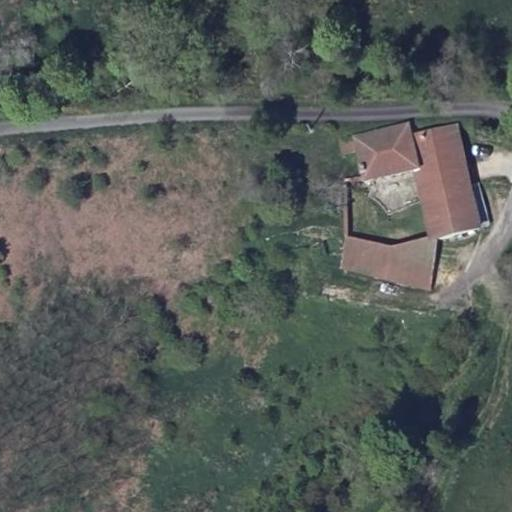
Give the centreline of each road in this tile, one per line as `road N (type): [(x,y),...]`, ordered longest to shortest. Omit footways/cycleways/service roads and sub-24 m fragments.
road 1 (residential): [(511,114),(507,104),(128,112),(0,124)]
road 2 (track): [(331,511),(468,352),(511,261)]
